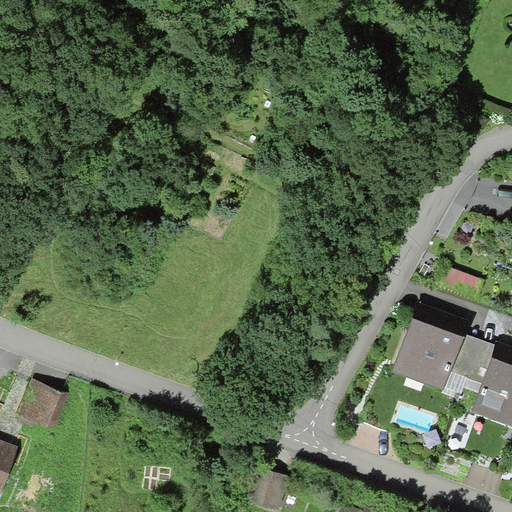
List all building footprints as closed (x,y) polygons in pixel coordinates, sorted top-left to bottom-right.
[(438,282),(475,296),(480,282),(443,268),(438,282)] [(464,377),(474,348),(456,341),(463,322),(420,307),(400,364),(443,379),(446,370),(464,377)] [(492,354),(474,348),(464,377),(482,383),(475,402),(511,414),(511,350),(495,345),(492,354)] [(50,425),(62,395),(32,383),(19,413),(50,425)] [(0,486),(16,447),(0,440),(0,486)] [(273,507),(284,476),(258,467),(247,497),(273,507)]
